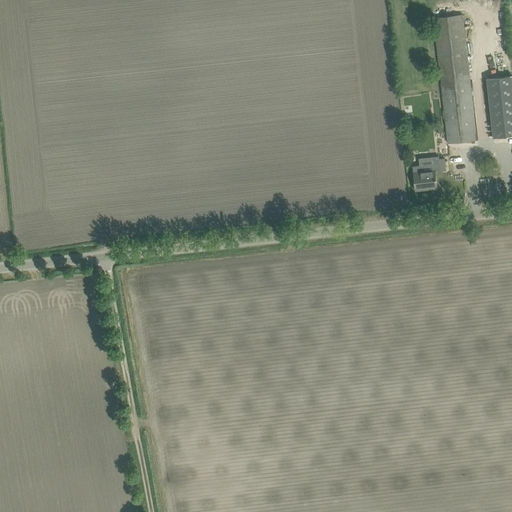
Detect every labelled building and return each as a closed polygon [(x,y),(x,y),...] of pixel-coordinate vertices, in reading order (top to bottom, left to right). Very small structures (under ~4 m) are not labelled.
[(462,14),(433,18),(446,132),(447,143),(477,139),(475,127),(462,14)] [(407,21),(393,23),(396,49),(410,47),(407,21)] [(511,75),(486,78),(492,126),(492,131),(493,138),(511,135),(511,75)] [(422,118),(421,96),(406,96),(407,119),(422,118)] [(421,144),(411,145),(412,155),(423,153),(421,144)] [(415,190),(436,188),(437,188),(435,170),(413,172),(415,190)]
